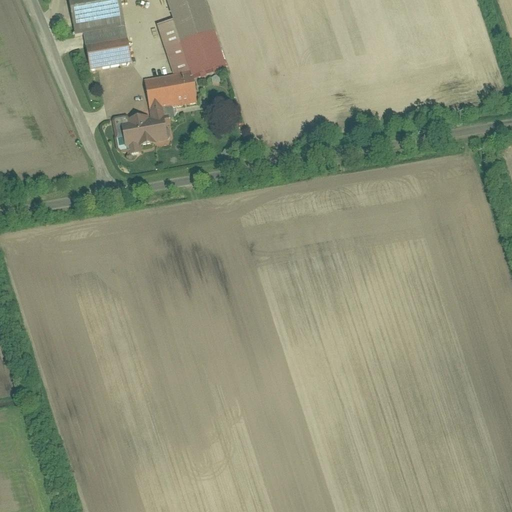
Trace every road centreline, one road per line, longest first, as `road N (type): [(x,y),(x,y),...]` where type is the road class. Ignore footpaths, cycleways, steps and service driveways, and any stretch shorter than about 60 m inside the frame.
road 1 (tertiary): [(113,198),(511,127)]
road 2 (unclassified): [(31,0),(113,198)]
